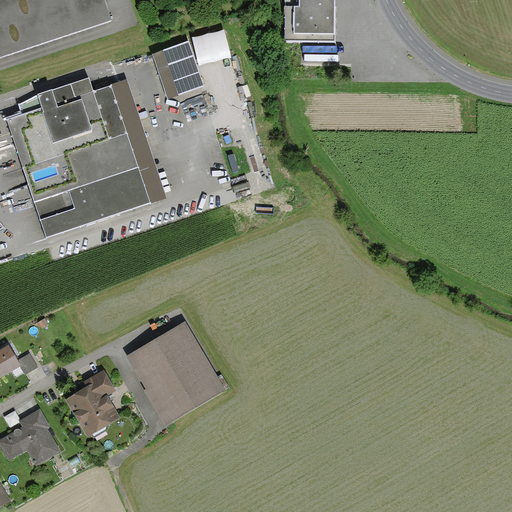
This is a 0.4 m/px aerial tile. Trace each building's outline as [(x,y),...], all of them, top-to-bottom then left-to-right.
[(101,0),(0,0),(0,58),(109,23),(101,0)] [(329,0),(285,0),(286,42),(330,41),(329,0)] [(41,112),(8,124),(47,239),(150,205),(111,90),(93,96),(88,81),(36,98),(41,112)] [(183,319),(126,352),(166,419),(222,386),(183,319)] [(8,343),(0,348),(0,372),(17,362),(23,372),(35,365),(27,351),(16,358),(8,343)] [(104,371),(63,395),(86,435),(119,416),(105,391),(113,386),(104,371)] [(25,427),(0,441),(0,442),(8,456),(26,446),(36,463),(59,450),(45,428),(49,426),(39,409),(20,420),(25,427)] [(0,484),(0,502),(8,498),(0,484)]
